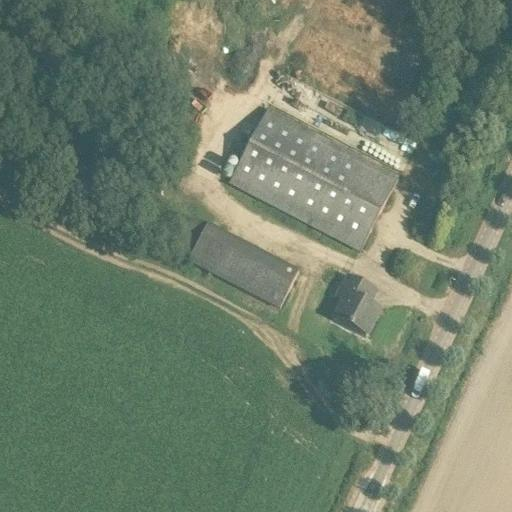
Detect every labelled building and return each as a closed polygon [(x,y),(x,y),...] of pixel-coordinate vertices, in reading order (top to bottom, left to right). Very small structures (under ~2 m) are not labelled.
[(268,79),(257,106),(384,159),(395,133),(268,79)] [(396,182),(265,114),(227,187),(358,255),(396,182)] [(279,314),(298,277),(206,227),(206,228),(191,220),(182,239),(197,247),(187,266),(279,314)] [(346,296),(367,307),(375,293),(346,278),(335,300),(342,304),(346,296)] [(346,296),(342,304),(333,322),(365,339),(378,313),(367,307),(346,296)]
